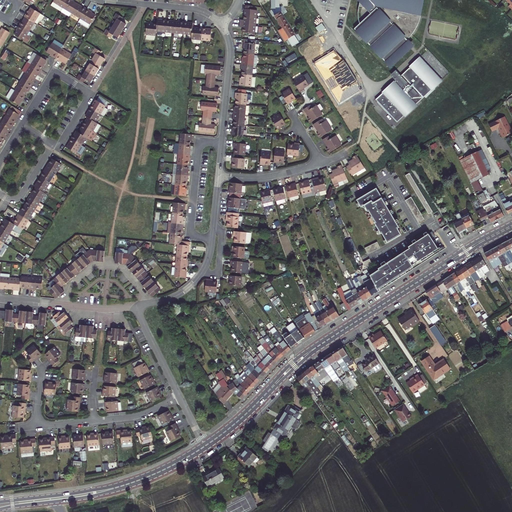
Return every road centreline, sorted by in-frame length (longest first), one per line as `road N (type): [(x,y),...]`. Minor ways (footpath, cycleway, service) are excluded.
road 1 (secondary): [(511,222),(303,352),(203,444)]
road 2 (secondary): [(206,449),(313,353),(511,229)]
road 3 (secondary): [(0,509),(125,488),(206,449)]
road 4 (secondary): [(203,444),(98,489),(0,501)]
road 5 (residential): [(221,143),(199,141),(192,201),(189,235),(212,238)]
road 6 (residential): [(221,143),(230,54),(221,24)]
road 7 (residential): [(145,304),(122,269),(93,266),(73,282),(67,305)]
